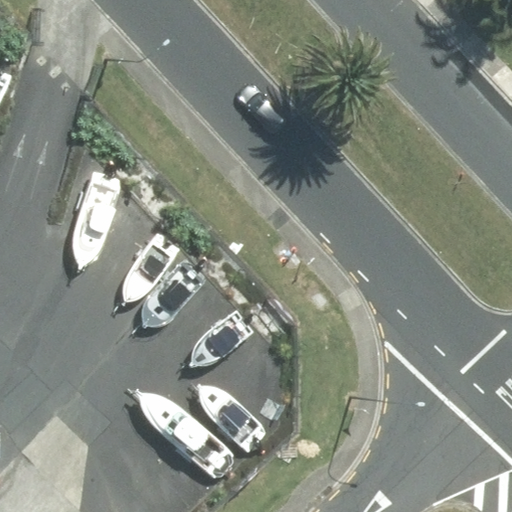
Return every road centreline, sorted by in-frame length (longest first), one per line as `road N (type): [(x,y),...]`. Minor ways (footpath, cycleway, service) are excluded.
road 1 (tertiary): [(501,360),(149,0)]
road 2 (tertiary): [(346,0),(511,181)]
road 3 (residential): [(356,511),(501,360)]
